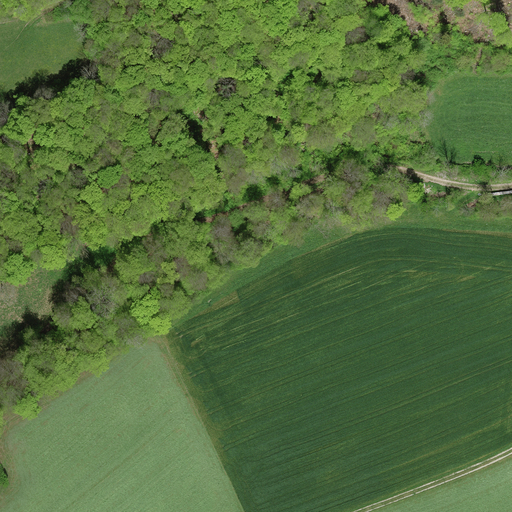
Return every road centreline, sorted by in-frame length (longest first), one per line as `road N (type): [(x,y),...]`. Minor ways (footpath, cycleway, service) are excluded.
road 1 (track): [(0,360),(125,257),(287,187),(383,166),(486,188)]
road 2 (track): [(511,448),(359,511)]
